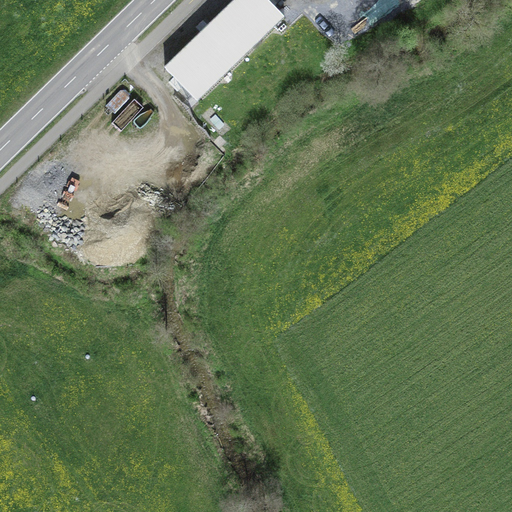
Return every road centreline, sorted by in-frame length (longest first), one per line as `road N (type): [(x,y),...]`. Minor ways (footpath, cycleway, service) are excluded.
road 1 (track): [(112,39),(169,114),(170,154),(119,198),(92,196),(63,178)]
road 2 (secondary): [(154,0),(0,150)]
